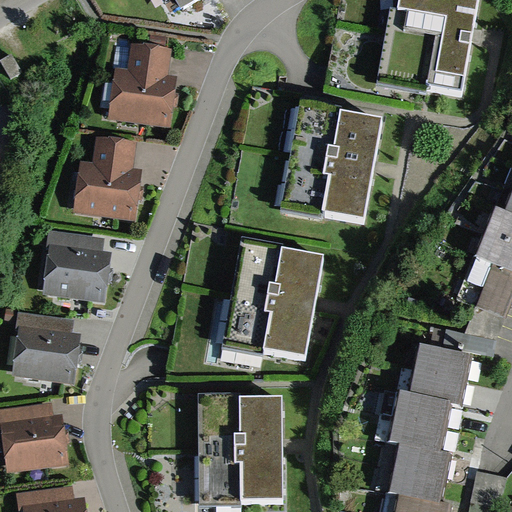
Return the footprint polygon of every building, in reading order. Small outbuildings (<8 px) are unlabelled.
[(202,0),(172,0),(180,13),(202,0)] [(483,0),(396,0),(394,15),(437,23),(424,94),(465,102),(483,0)] [(126,72),(116,70),(109,120),(171,129),(178,83),(168,81),(173,50),(130,44),(126,72)] [(386,124),(301,110),(284,213),(369,227),(386,124)] [(93,167),(80,165),(74,214),(138,223),(145,173),(135,172),(138,146),(97,141),(93,167)] [(511,197),(506,212),(499,209),(478,258),(511,272),(511,197)] [(48,233),(46,250),(50,250),(43,296),(104,305),(111,256),(102,254),(104,242),(48,233)] [(325,261),(242,247),(225,351),(308,365),(325,261)] [(511,304),(511,272),(478,258),(468,282),(464,280),(462,287),(457,299),(506,319),(511,304)] [(15,336),(19,336),(13,379),(77,388),(84,334),(74,333),(76,322),(18,314),(15,336)] [(497,340),(434,328),(430,345),(494,357),(497,340)] [(472,358),(421,347),(410,397),(401,395),(390,448),(400,450),(390,497),(399,499),(396,511),(450,511),(451,511),(440,509),(451,456),(442,454),(452,406),(461,408),(472,358)] [(291,402),(206,402),(204,509),(290,510),(291,402)] [(0,427),(2,427),(7,474),(69,467),(63,416),(52,418),(51,408),(0,413),(0,427)] [(501,511),(508,479),(477,473),(469,511),(501,511)] [(87,511),(86,500),(72,502),(71,490),(18,497),(20,511),(23,510),(23,511),(87,511)]
